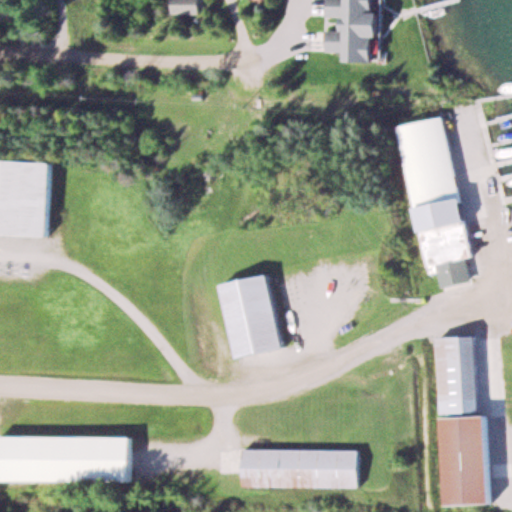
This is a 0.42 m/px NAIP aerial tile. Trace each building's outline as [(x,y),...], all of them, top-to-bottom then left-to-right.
[(171,0),(171,13),(201,13),(200,0),(171,0)] [(383,0),(333,0),(333,16),(345,16),(345,29),(332,28),(331,52),(354,53),(354,59),(381,60),(382,33),(390,33),(391,12),(383,12),(383,0)] [(450,116),(402,124),(428,274),(438,272),(441,286),(473,281),(469,258),(474,257),(450,116)] [(0,232),(56,234),(59,160),(0,157),(0,232)] [(235,357),(290,348),(278,274),(223,283),(235,357)] [(477,412),(474,335),(439,336),(442,413),(477,412)] [(511,341),(500,342),(503,428),(511,427),(511,341)] [(499,503),(497,414),(441,416),(443,505),(499,503)] [(141,434),(0,434),(0,480),(141,481),(141,434)] [(368,487),(369,448),(245,448),(245,486),(368,487)]
